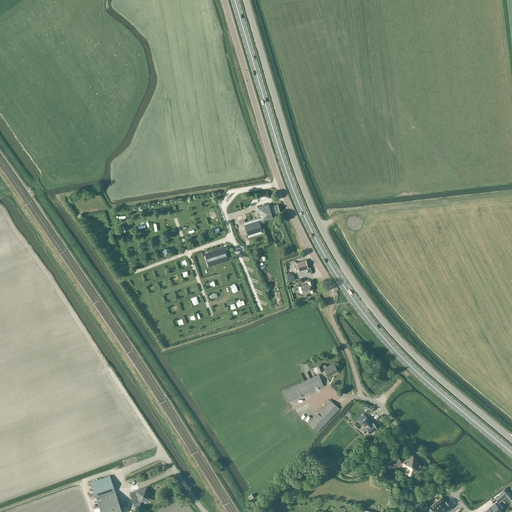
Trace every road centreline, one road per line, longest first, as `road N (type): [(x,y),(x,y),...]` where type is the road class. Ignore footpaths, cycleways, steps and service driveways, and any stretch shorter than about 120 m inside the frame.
road 1 (primary): [(511,452),(396,351),(330,264),(287,174),(234,0)]
road 2 (unclassified): [(511,439),(407,350),(331,248),(297,173),(245,0)]
road 3 (unclassified): [(223,0),(279,183),(332,292)]
road 4 (track): [(0,207),(109,369)]
road 5 (residential): [(468,511),(386,411),(359,396)]
